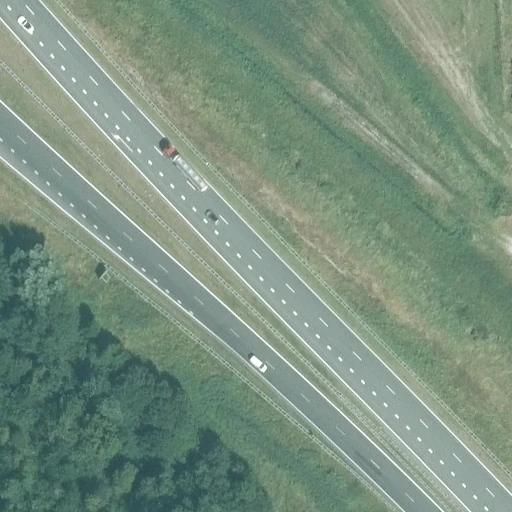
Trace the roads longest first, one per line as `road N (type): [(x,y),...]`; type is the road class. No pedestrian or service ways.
road 1 (trunk): [(505,511),(20,0)]
road 2 (trunk): [(0,120),(421,511)]
